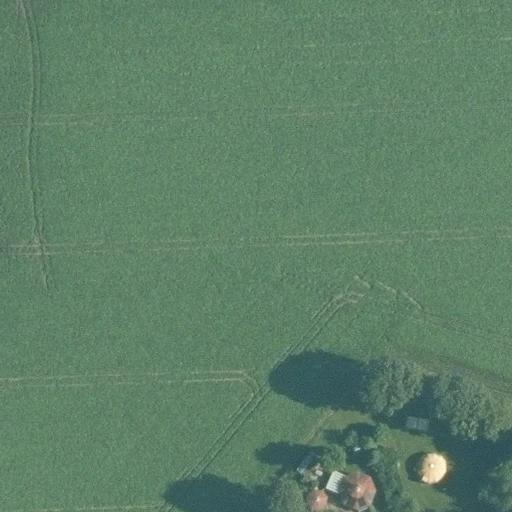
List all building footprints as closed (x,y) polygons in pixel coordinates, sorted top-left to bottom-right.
[(407,418),(427,421),(430,406),(409,403),(407,418)] [(358,439),(351,442),(354,452),(361,450),(358,439)] [(438,483),(441,481),(443,479),(445,476),(446,472),(446,468),(445,464),(443,461),(441,458),(438,456),(434,454),(430,454),(426,454),(424,455),(421,457),(418,460),(416,463),(415,467),(415,471),(416,475),(417,478),(420,481),(423,483),(427,485),(431,485),(434,484),(438,483)] [(332,474),(325,490),(337,496),(338,493),(343,506),(355,511),(368,506),(373,494),(368,481),(356,476),(343,481),(344,479),(332,474)] [(307,497),(306,505),(310,511),(317,511),(324,508),(325,500),(321,494),(313,493),(307,497)]
